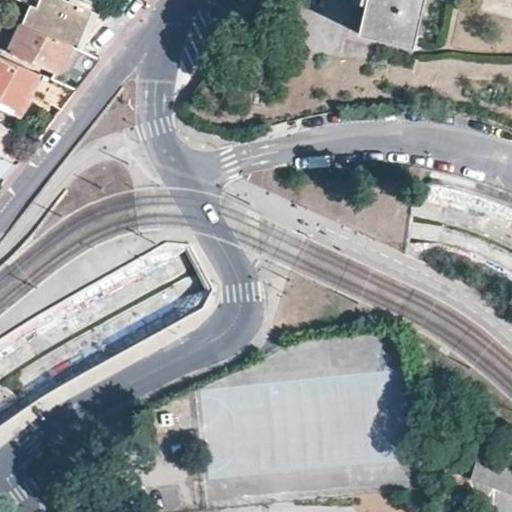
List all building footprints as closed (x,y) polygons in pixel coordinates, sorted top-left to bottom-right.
[(18,0),(32,6),(23,24),(81,50),(107,16),(70,0),(18,0)] [(412,48),(423,0),(367,0),(359,34),(412,48)] [(0,47),(9,52),(23,24),(6,17),(0,28),(0,47)] [(23,24),(9,52),(53,73),(51,79),(78,91),(89,76),(102,60),(81,50),(23,24)] [(41,74),(0,55),(0,108),(17,117),(30,100),(24,97),(28,92),(62,110),(78,91),(51,79),(41,74)] [(88,511),(86,483),(52,486),(53,511),(88,511)]
